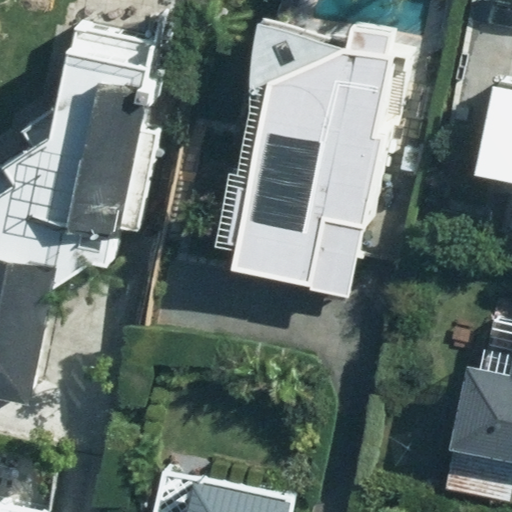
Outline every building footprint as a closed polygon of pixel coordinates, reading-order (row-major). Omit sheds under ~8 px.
[(358,48),(288,81),(247,268),(359,293),(393,139),(387,138),(404,59),(358,48)] [(45,218),(60,221),(128,234),(133,207),(138,208),(164,75),(91,61),(74,148),(59,145),(45,218)] [(71,268),(0,253),(0,394),(41,405),(71,268)] [(511,369),(481,366),(455,492),(511,503),(511,369)] [(300,511),(303,500),(208,480),(201,511),(300,511)]
